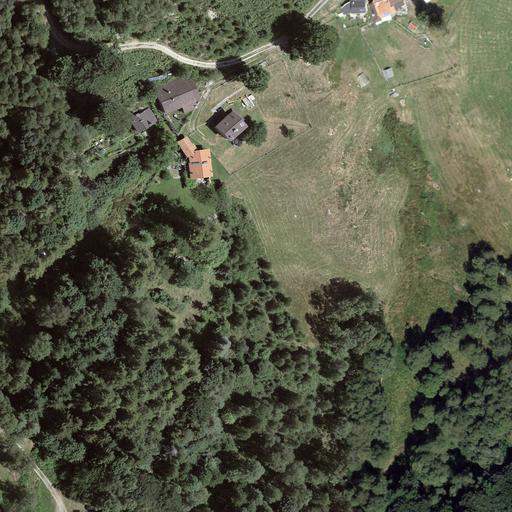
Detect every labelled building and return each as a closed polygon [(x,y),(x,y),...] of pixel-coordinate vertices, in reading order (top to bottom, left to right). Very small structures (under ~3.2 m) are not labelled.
[(363,0),(349,0),(351,12),(365,10),(363,0)] [(372,0),(373,1),(368,3),(370,8),(369,9),(373,22),(381,18),(381,16),(395,11),(395,9),(404,4),(401,0),(372,0)] [(187,76),(153,92),(164,115),(198,99),(187,76)] [(134,113),(126,117),(135,133),(156,122),(148,108),(135,115),(134,113)] [(242,127),(228,112),(211,127),(225,142),(242,127)] [(189,145),(185,137),(175,142),(184,158),(185,157),(188,179),(210,176),(206,149),(195,151),(191,144),(189,145)]
